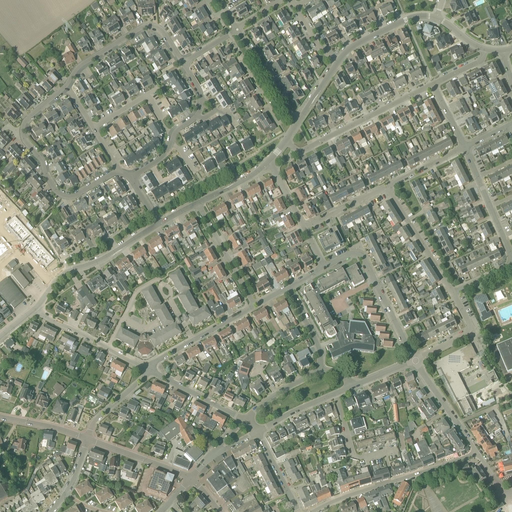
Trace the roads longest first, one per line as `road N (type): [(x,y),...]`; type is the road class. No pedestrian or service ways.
road 1 (residential): [(118,169),(76,195),(54,190),(23,125),(66,84)]
road 2 (residential): [(432,84),(300,150),(286,141)]
road 3 (residential): [(182,63),(162,30),(145,24),(81,64),(66,84)]
road 4 (residential): [(34,310),(56,277),(108,257),(159,223)]
road 5 (residential): [(192,341),(158,280),(138,286),(121,319)]
road 6 (residential): [(453,292),(386,186)]
road 7 (residential): [(511,257),(465,146)]
